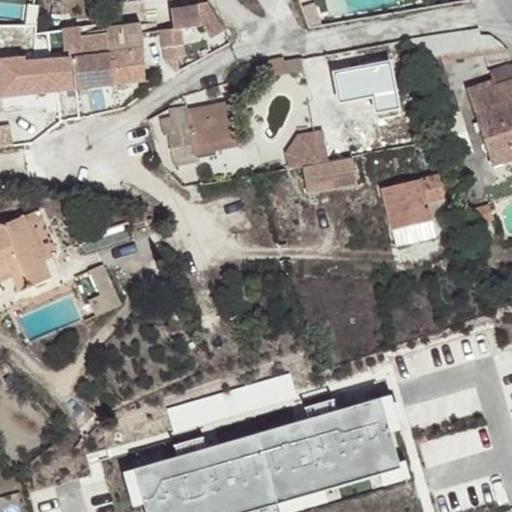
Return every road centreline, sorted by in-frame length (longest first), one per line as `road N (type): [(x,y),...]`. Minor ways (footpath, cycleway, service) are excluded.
road 1 (residential): [(267,40),(483,0)]
road 2 (residential): [(267,40),(111,115)]
road 3 (residential): [(111,115),(120,169),(193,217)]
